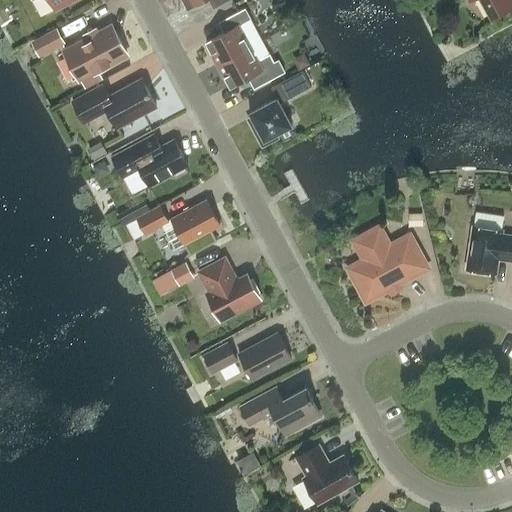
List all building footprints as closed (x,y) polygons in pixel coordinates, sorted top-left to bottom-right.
[(52,0),(57,9),(72,0),(52,0)] [(472,0),(482,0),(492,17),(511,6),(511,0),(469,0),(470,1),(472,0)] [(219,65),(250,48),(239,26),(251,19),(246,9),(224,21),(229,31),(207,43),(219,65)] [(85,89),(103,79),(98,70),(128,54),(113,27),(59,56),(73,83),(80,79),(85,89)] [(41,58),(67,45),(58,30),(33,43),(41,58)] [(250,48),(219,65),(230,87),(253,75),(259,87),(286,73),(279,60),(275,63),(270,55),(258,62),(250,48)] [(309,64),(304,55),(298,58),(296,64),(300,70),(309,64)] [(280,104),(312,87),(303,71),(272,88),(278,98),(250,113),(252,117),(248,120),(263,147),(279,139),(276,134),(292,126),(280,104)] [(108,111),(118,129),(157,107),(142,79),(109,97),(103,85),(73,101),(84,123),(108,111)] [(160,147),(154,135),(112,158),(123,178),(140,169),(150,187),(188,166),(174,140),(160,147)] [(102,141),(88,148),(94,161),(108,154),(102,141)] [(106,174),(107,168),(104,162),(94,167),(99,177),(106,174)] [(176,228),(166,234),(174,251),(185,245),(191,256),(217,241),(212,231),(221,226),(207,200),(171,220),(176,228)] [(160,206),(137,219),(137,220),(145,234),(145,235),(162,226),(169,222),(168,221),(160,206)] [(423,227),(423,215),(411,215),(411,227),(423,227)] [(473,226),(467,269),(497,274),(499,260),(511,261),(511,235),(503,234),(504,230),(473,226)] [(350,269),(367,301),(427,268),(412,241),(396,249),(394,245),(390,247),(380,228),(356,241),(365,260),(350,269)] [(260,300),(247,276),(235,283),(231,275),(233,274),(225,259),(201,272),(211,292),(208,294),(222,320),(260,300)] [(180,287),(194,280),(186,264),(172,272),(180,287)] [(253,380),(292,359),(278,333),(239,354),(253,380)] [(214,375),(238,362),(228,343),(204,356),(214,375)] [(304,422),(306,425),(320,417),(312,402),(314,400),(307,388),(284,400),(277,388),(241,409),(251,427),(275,414),(285,432),(304,422)] [(359,482),(344,455),(330,463),(320,445),(296,458),(307,476),(304,478),(318,505),(359,482)]
